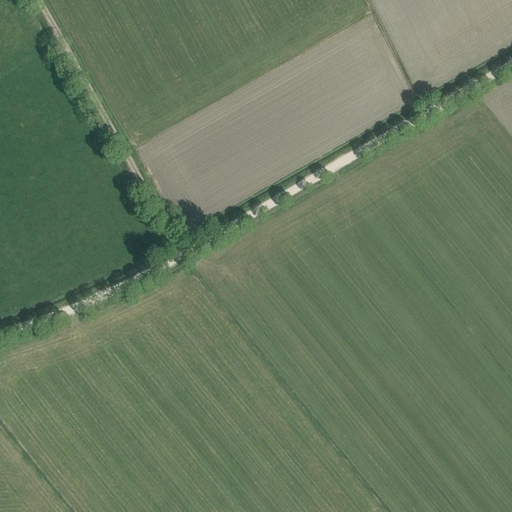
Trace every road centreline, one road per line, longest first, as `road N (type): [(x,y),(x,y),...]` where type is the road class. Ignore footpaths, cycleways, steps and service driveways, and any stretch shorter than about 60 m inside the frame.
road 1 (track): [(511,64),(134,281),(0,335)]
road 2 (track): [(181,256),(38,0)]
